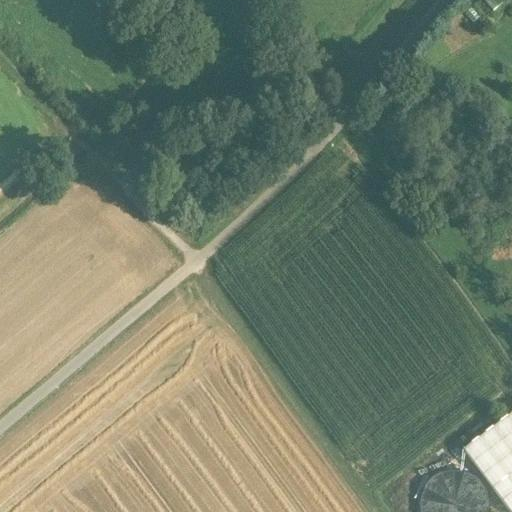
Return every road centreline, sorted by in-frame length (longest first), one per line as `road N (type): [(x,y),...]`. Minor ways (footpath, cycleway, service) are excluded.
road 1 (track): [(446,0),(278,191),(0,429)]
road 2 (track): [(375,511),(194,265),(71,133)]
